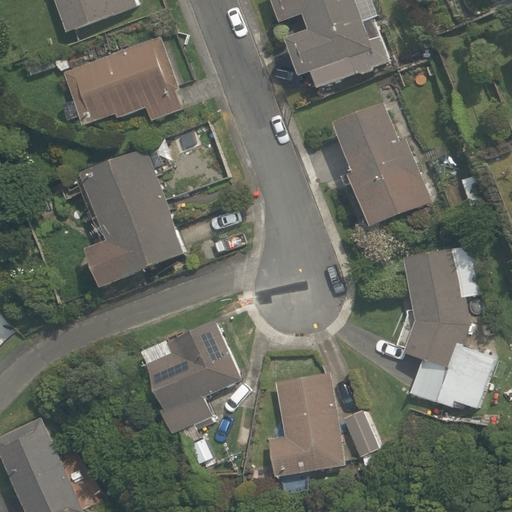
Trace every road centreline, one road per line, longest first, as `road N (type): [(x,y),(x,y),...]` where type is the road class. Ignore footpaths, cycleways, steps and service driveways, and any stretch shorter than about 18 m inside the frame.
road 1 (residential): [(0,394),(53,348),(300,261)]
road 2 (residential): [(218,0),(272,140),(300,261)]
